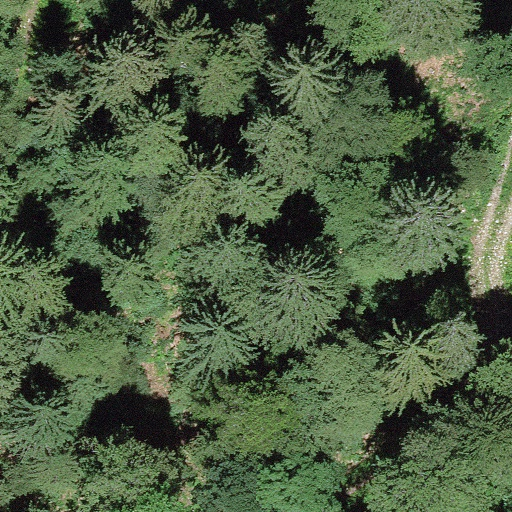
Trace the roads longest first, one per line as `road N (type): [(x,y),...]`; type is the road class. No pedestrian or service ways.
road 1 (track): [(272,511),(511,371)]
road 2 (track): [(511,171),(481,270),(496,380)]
